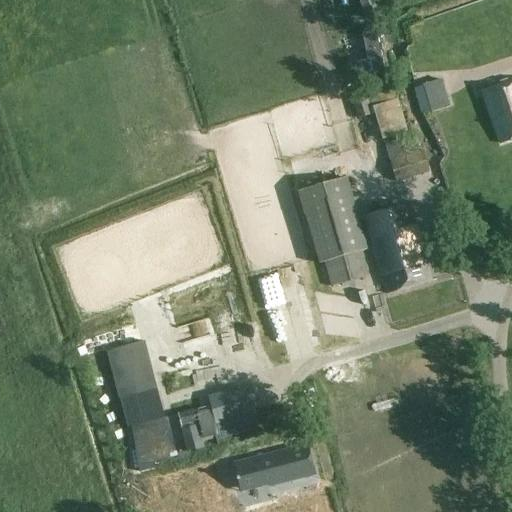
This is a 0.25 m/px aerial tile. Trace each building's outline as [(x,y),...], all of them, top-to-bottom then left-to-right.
[(359,0),(365,20),(380,15),(374,0),(359,0)] [(355,60),(382,39),(375,30),(347,50),(355,60)] [(359,77),(388,56),(381,46),(353,66),(359,77)] [(443,80),(425,85),(422,70),(410,73),(422,115),(451,107),(443,80)] [(500,144),(511,140),(511,81),(483,92),(500,144)] [(407,133),(397,99),(394,89),(367,98),(366,95),(352,99),(358,120),(374,115),(381,141),(407,133)] [(396,183),(429,173),(417,134),(383,144),(396,183)] [(298,193),(319,264),(324,262),(331,286),(368,276),(361,251),(366,250),(345,179),(298,193)] [(387,294),(432,281),(426,263),(420,265),(416,253),(422,251),(408,204),(364,217),(387,294)] [(190,334),(211,329),(209,319),(188,324),(190,334)] [(157,390),(144,342),(123,347),(136,396),(157,390)] [(293,363),(307,360),(303,343),(290,345),(293,363)] [(210,344),(195,353),(203,365),(217,356),(210,344)] [(247,385),(208,396),(210,404),(177,412),(186,445),(258,426),(247,385)] [(176,455),(167,417),(130,426),(139,463),(176,455)] [(270,487),(315,475),(307,445),(234,464),(240,489),(268,482),(270,487)]
